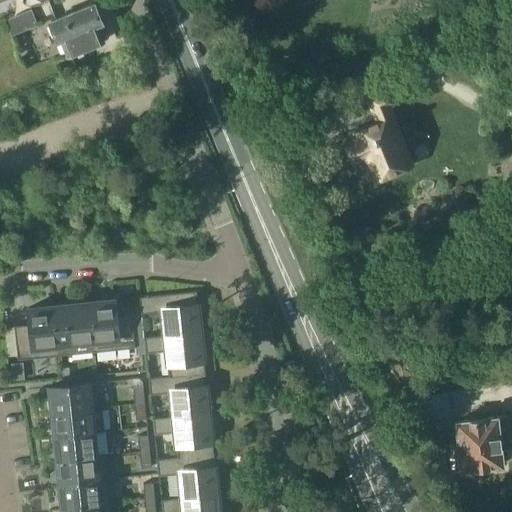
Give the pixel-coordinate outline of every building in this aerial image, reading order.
[(105,40),(98,25),(102,24),(94,4),(52,21),(60,40),(62,39),(68,55),(105,40)] [(12,36),(29,29),(38,25),(31,8),(5,20),(12,36)] [(410,164),(387,106),(394,103),(389,89),(367,98),(376,122),(365,127),(367,132),(346,140),(346,138),(344,139),(352,159),(364,154),(369,168),(372,167),(376,178),(410,164)] [(197,290),(140,296),(142,313),(162,311),(165,334),(165,336),(201,332),(197,290)] [(132,313),(116,315),(114,299),(89,301),(95,351),(135,347),(132,313)] [(95,351),(89,301),(54,305),(59,355),(95,351)] [(14,325),(18,359),(59,355),(54,305),(29,308),(31,324),(14,325)] [(165,334),(144,337),(146,353),(166,350),(169,375),(169,376),(205,372),(201,332),(165,336),(165,334)] [(205,372),(169,376),(169,375),(148,377),(150,394),(171,392),(173,416),(173,417),(210,413),(205,372)] [(99,382),(50,387),(52,412),(101,407),(99,382)] [(133,387),(134,400),(135,403),(145,402),(143,386),(133,387)] [(135,403),(136,412),(136,419),(147,418),(145,402),(135,403)] [(52,412),(55,436),(94,432),(104,431),(102,409),(101,407),(92,408),(52,412)] [(460,466),(502,461),(500,438),(511,436),(511,432),(510,412),(491,414),(455,418),(458,442),(447,443),(450,466),(460,465),(460,466)] [(173,416),(153,418),(154,434),(175,432),(177,456),(177,457),(214,453),(210,413),(173,417),(173,416)] [(94,432),(55,436),(57,460),(106,455),(106,453),(96,455),(94,432)] [(138,435),(139,448),(140,451),(150,450),(148,434),(138,435)] [(140,451),(140,454),(141,467),(152,466),(150,450),(140,451)] [(182,498),(218,494),(214,453),(177,457),(177,456),(157,458),(159,475),(179,473),(182,497),(182,498)] [(56,461),(58,484),(109,479),(106,455),(57,460),(58,462),(56,462),(56,461)] [(109,479),(58,484),(60,508),(111,503),(109,479)] [(143,483),(145,497),(145,499),(155,498),(153,482),(143,483)] [(161,499),(162,511),(220,511),(218,494),(182,498),(182,497),(161,499)] [(145,499),(145,504),(146,511),(156,511),(155,498),(145,499)] [(112,511),(111,503),(60,508),(60,511),(112,511)]
